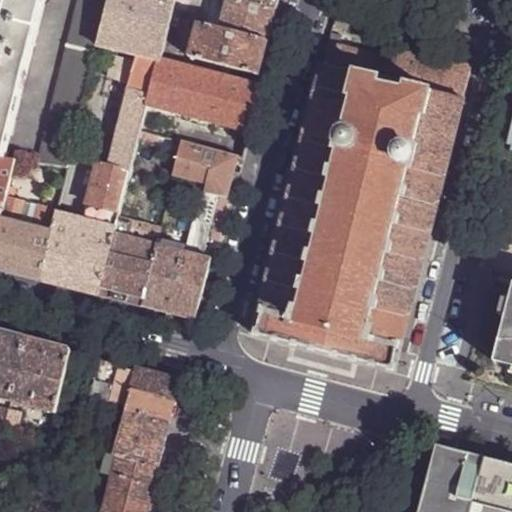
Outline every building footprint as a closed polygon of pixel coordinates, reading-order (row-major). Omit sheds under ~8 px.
[(0,0),(0,157),(4,158),(43,0),(77,0),(38,160),(68,168),(99,44),(109,0),(0,0)] [(109,0),(99,44),(129,52),(138,54),(129,88),(120,113),(113,137),(103,134),(95,137),(89,160),(98,163),(87,205),(119,213),(138,141),(141,131),(147,106),(161,58),(168,31),(171,17),(174,7),(175,0),(109,0)] [(198,0),(175,0),(174,7),(187,11),(189,0),(193,0),(198,1),(198,0)] [(272,24),(276,10),(237,0),(226,0),(220,28),(268,40),(272,24)] [(237,0),(276,10),(278,0),(237,0)] [(366,34),(372,12),(339,4),(334,25),(366,34)] [(182,19),(171,17),(168,31),(179,33),(182,19)] [(479,38),(391,17),(388,28),(477,50),(479,38)] [(264,57),(268,40),(220,28),(198,22),(188,57),(259,75),(264,57)] [(332,33),(324,64),(256,335),(397,372),(472,67),(388,46),(385,57),(339,46),(342,35),(332,33)] [(263,86),(161,58),(147,106),(251,132),(257,109),(263,86)] [(108,111),(103,134),(113,137),(120,113),(108,111)] [(158,136),(141,131),(138,141),(156,146),(158,136)] [(235,169),(238,156),(183,142),(176,174),(208,182),(206,192),(228,197),(232,183),(235,169)] [(0,214),(7,185),(14,159),(4,158),(0,157),(0,214)] [(234,198),(241,170),(235,169),(232,183),(228,197),(234,198)] [(47,207),(57,209),(65,179),(54,176),(47,207)] [(16,187),(7,185),(0,214),(0,269),(11,272),(40,279),(57,211),(57,209),(47,207),(13,198),(16,187)] [(191,238),(204,191),(194,188),(182,236),(191,238)] [(191,238),(188,251),(159,244),(143,306),(152,308),(184,317),(196,320),(214,250),(221,245),(234,198),(228,197),(206,192),(204,191),(191,238)] [(116,227),(119,213),(87,205),(84,218),(116,227)] [(69,287),(99,295),(116,227),(84,218),(70,215),(57,211),(40,279),(53,283),(69,287)] [(116,227),(99,295),(120,300),(143,306),(159,244),(121,234),(123,228),(116,227)] [(511,283),(511,287),(507,308),(491,362),(511,367),(511,283)] [(10,337),(0,334),(0,402),(11,405),(28,341),(10,337)] [(11,405),(54,415),(69,362),(71,353),(45,346),(28,341),(11,405)] [(97,370),(100,360),(71,353),(69,362),(75,364),(74,367),(91,371),(92,368),(97,370)] [(89,401),(124,410),(172,422),(177,403),(182,382),(100,360),(97,370),(93,383),(89,401)] [(88,401),(89,401),(93,383),(83,381),(78,399),(88,401)] [(0,409),(0,426),(5,428),(9,412),(0,409)] [(166,445),(172,422),(124,410),(112,456),(160,468),(166,445)] [(9,412),(5,428),(15,431),(19,414),(9,412)] [(149,511),(150,509),(160,468),(112,456),(64,444),(61,456),(101,467),(99,475),(111,479),(102,511),(149,511)] [(511,511),(511,466),(436,446),(435,447),(422,498),(421,501),(418,511),(470,511),(473,503),(508,511),(511,511)]
